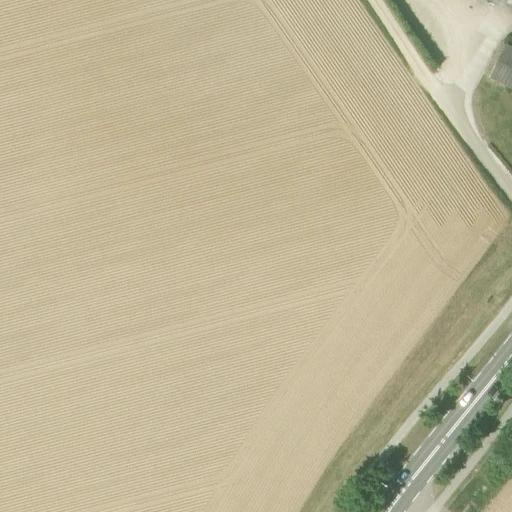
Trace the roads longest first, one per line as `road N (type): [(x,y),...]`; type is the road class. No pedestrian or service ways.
road 1 (track): [(371,0),(511,194)]
road 2 (secondary): [(388,511),(511,351)]
